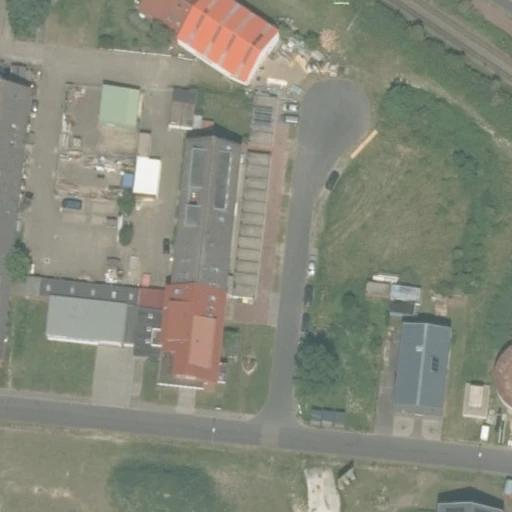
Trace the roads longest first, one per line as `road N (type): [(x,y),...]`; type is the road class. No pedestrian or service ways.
road 1 (unclassified): [(275,439),(303,158),(324,111)]
road 2 (unclassified): [(0,409),(275,439)]
road 3 (unclassified): [(275,439),(511,467)]
